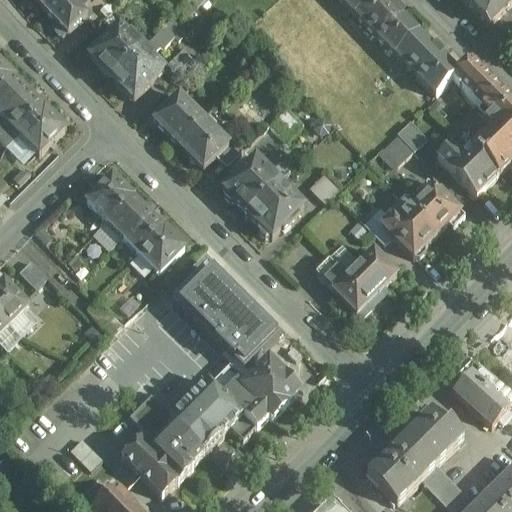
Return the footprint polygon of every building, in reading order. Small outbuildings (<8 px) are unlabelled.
[(59,0),(24,0),(27,2),(32,0),(45,14),(59,0)] [(59,0),(45,14),(57,26),(52,30),(62,41),(67,37),(68,38),(86,21),(81,16),(86,11),(77,1),(78,0),(59,0)] [(334,0),(354,20),(374,0),(334,0)] [(394,14),(380,0),(374,0),(354,20),(394,60),(417,38),(401,21),(403,20),(396,12),(394,14)] [(511,0),(471,0),(465,6),(488,30),(511,5),(511,0)] [(171,23),(142,53),(150,61),(162,48),(165,50),(174,41),(178,45),(185,37),(171,23)] [(120,30),(92,58),(101,66),(98,72),(108,82),(113,79),(114,80),(142,53),(120,30)] [(327,47),(318,38),(309,46),(318,55),(327,47)] [(434,54),(417,38),(394,60),(435,102),(448,89),(458,79),(441,62),(443,61),(435,53),(434,54)] [(142,53),(114,80),(115,81),(112,87),(123,97),(129,94),(137,103),(164,75),(150,61),(142,53)] [(188,58),(171,75),(179,83),(196,66),(188,58)] [(280,67),(274,61),(270,66),(275,72),(280,67)] [(13,80),(0,66),(0,92),(12,81),(12,82),(13,80)] [(511,111),(469,68),(458,79),(448,89),(455,96),(459,92),(500,134),(496,138),(491,133),(470,154),(497,182),(511,167),(511,111)] [(201,79),(193,72),(180,85),(188,92),(201,79)] [(12,81),(0,92),(0,119),(2,122),(27,97),(22,91),(25,89),(15,79),(13,80),(12,82),(12,81)] [(2,122),(0,123),(0,147),(5,152),(19,139),(18,138),(44,113),(27,97),(2,122)] [(205,126),(180,100),(171,108),(170,107),(162,115),(164,116),(154,125),(179,151),(205,126)] [(44,113),(18,138),(19,139),(39,160),(66,134),(45,112),(44,113)] [(301,132),(284,115),(269,130),(285,147),(301,132)] [(205,126),(179,151),(203,175),(216,162),(229,149),(218,139),(224,132),(211,119),(205,126)] [(426,146),(411,130),(399,141),(414,157),(426,146)] [(399,141),(378,161),(393,176),(414,157),(399,141)] [(232,145),(229,149),(216,162),(226,173),(243,156),(232,145)] [(497,182),(470,154),(461,162),(450,150),(437,163),(476,202),(497,182)] [(284,163),(277,155),(271,161),(271,166),(276,171),(284,163)] [(245,169),(231,183),(234,185),(224,195),(226,197),(224,202),(230,208),(235,206),(248,218),(279,187),(256,163),(247,171),(245,169)] [(324,205),(337,197),(326,179),(313,186),(324,205)] [(132,201),(111,180),(86,205),(107,227),(132,202),(132,201)] [(465,221),(440,196),(439,198),(427,186),(414,198),(419,204),(409,214),(436,242),(448,230),(452,234),(465,221)] [(279,187),(248,218),(260,231),(258,237),(264,243),(271,241),(273,243),(282,234),(284,236),(298,222),(296,220),(304,212),(279,187)] [(0,192),(0,208),(8,201),(0,192)] [(147,218),(132,202),(107,227),(123,243),(147,218)] [(409,214),(404,208),(381,231),(413,263),(414,263),(415,264),(419,264),(426,257),(425,253),(436,242),(409,214)] [(163,234),(147,218),(123,243),(139,259),(163,234)] [(184,254),(164,234),(163,234),(139,259),(145,265),(159,279),(184,254)] [(372,256),(345,283),(338,275),(339,274),(329,264),(315,278),(362,325),(388,299),(383,294),(396,281),(372,256)] [(47,283),(30,266),(19,278),(35,295),(47,283)] [(28,312),(3,287),(0,290),(0,321),(9,330),(28,312)] [(112,322),(96,306),(86,316),(102,332),(112,322)] [(0,338),(9,330),(0,321),(0,338)] [(276,345),(258,326),(241,344),(259,362),(276,345)] [(234,367),(210,391),(224,404),(239,389),(243,393),(252,384),(234,367)] [(299,399),(268,368),(252,384),(243,393),(241,395),(248,402),(269,423),(272,426),(299,399)] [(497,384),(480,370),(472,379),(488,393),(497,384)] [(472,379),(471,378),(452,399),(491,433),(509,413),(510,413),(488,393),(472,379)] [(56,387),(49,380),(38,390),(46,397),(56,387)] [(511,396),(497,384),(488,393),(510,413),(509,413),(511,415),(511,396)] [(169,427),(168,428),(173,432),(203,462),(229,436),(242,449),(255,436),(210,391),(208,388),(169,427)] [(239,389),(224,404),(234,415),(248,402),(241,395),(243,393),(239,389)] [(269,423),(248,402),(234,415),(255,436),(256,436),(269,423)] [(170,423),(153,406),(148,410),(148,411),(135,423),(148,436),(152,441),(156,438),(161,443),(149,455),(139,445),(120,464),(161,505),(176,489),(177,490),(193,474),(192,473),(203,462),(173,432),(168,428),(169,427),(168,426),(170,423)] [(431,417),(366,481),(396,511),(421,487),(436,471),(464,444),(449,429),(446,433),(431,417)] [(90,475),(102,464),(82,444),(70,455),(90,475)] [(472,511),(474,510),(436,471),(421,487),(444,511),(472,511)] [(472,511),(511,511),(511,472),(474,510),(472,511)] [(115,489),(110,494),(106,489),(94,501),(99,505),(92,511),(133,511),(134,509),(115,489)]
